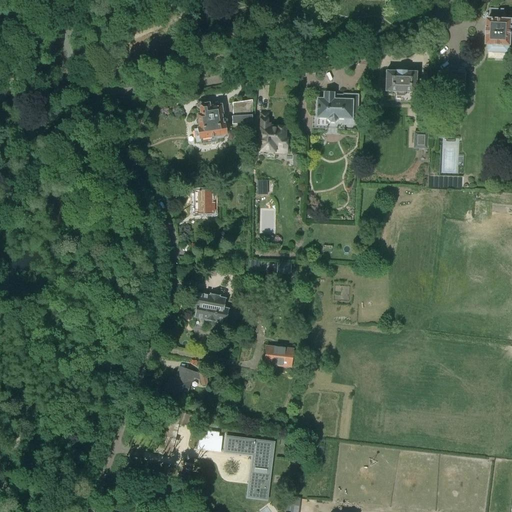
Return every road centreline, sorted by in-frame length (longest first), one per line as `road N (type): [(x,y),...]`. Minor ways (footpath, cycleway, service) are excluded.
road 1 (residential): [(88,511),(173,259),(152,192),(80,99)]
road 2 (residential): [(80,99),(321,63),(453,0)]
